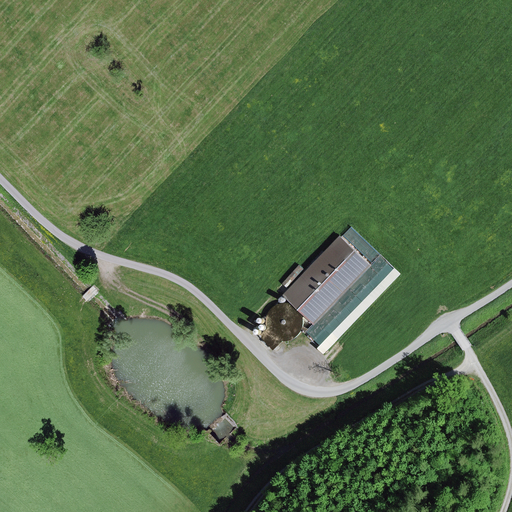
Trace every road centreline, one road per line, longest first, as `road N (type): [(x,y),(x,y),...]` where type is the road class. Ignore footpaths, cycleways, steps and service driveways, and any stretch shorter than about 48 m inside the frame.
road 1 (track): [(476,364),(330,439),(267,484),(249,511)]
road 2 (track): [(511,443),(490,385),(449,325)]
